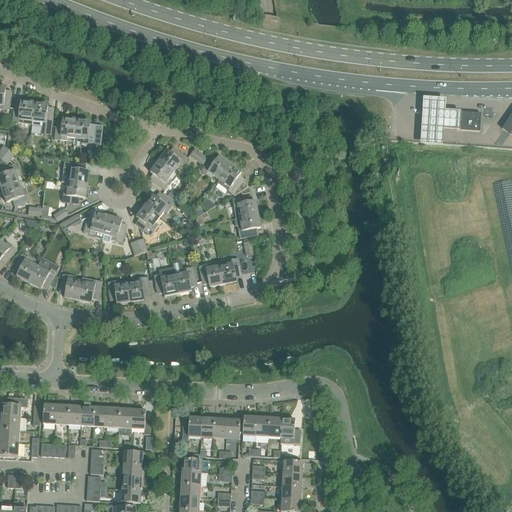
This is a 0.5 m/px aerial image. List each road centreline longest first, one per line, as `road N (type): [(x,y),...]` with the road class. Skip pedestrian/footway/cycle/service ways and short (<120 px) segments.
road 1 (trunk): [(50,0),(268,68),(370,83),(511,88)]
road 2 (residential): [(58,314),(166,313),(258,292),(277,273),(277,216),(261,157),(162,129)]
road 3 (trunk): [(511,66),(320,53),(121,0)]
road 4 (residential): [(56,381),(239,393),(321,385)]
road 5 (residential): [(0,70),(162,129)]
road 6 (residential): [(358,511),(336,396),(321,385)]
